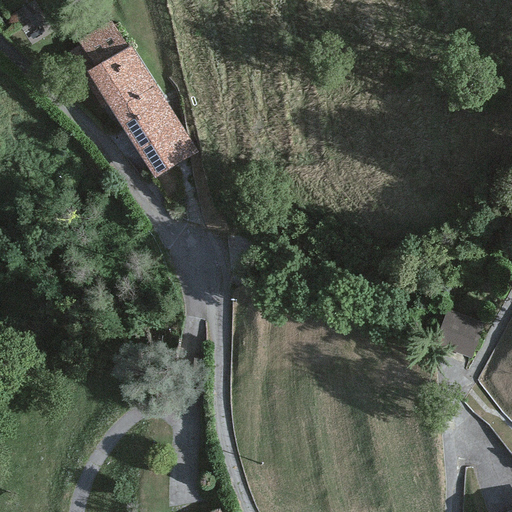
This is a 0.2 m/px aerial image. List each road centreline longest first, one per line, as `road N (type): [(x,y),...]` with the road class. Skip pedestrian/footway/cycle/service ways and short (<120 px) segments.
road 1 (unclassified): [(249,511),(222,423),(213,309),(129,178),(0,45)]
road 2 (unclassified): [(453,511),(453,409),(511,299)]
